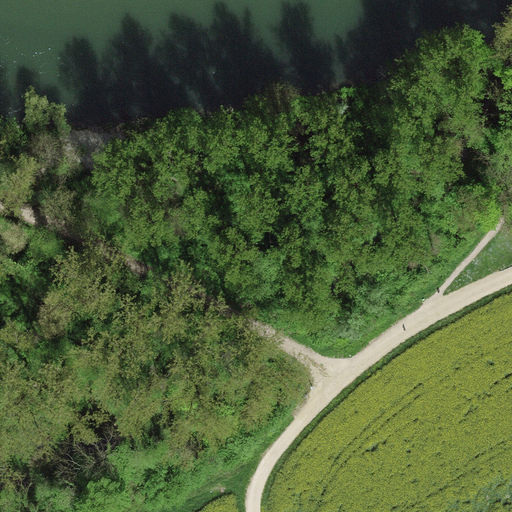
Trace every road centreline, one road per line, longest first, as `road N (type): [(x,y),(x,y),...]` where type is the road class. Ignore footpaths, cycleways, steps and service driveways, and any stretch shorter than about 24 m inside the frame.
road 1 (track): [(0,208),(56,214),(339,379)]
road 2 (unclassified): [(339,379),(278,448),(252,511)]
